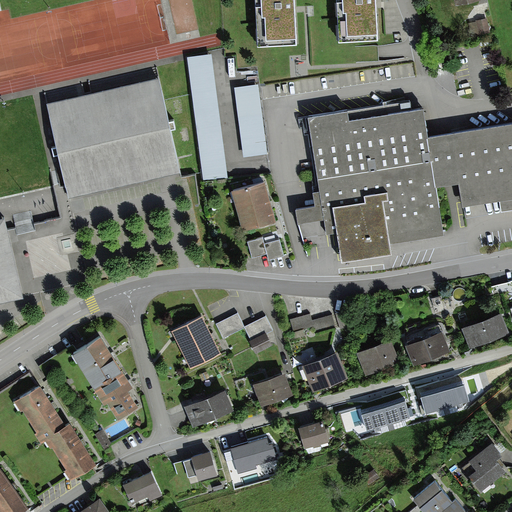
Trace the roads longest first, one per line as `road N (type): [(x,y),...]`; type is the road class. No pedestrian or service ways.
road 1 (residential): [(128,290),(191,280),(372,287),(511,260)]
road 2 (residential): [(165,446),(511,349)]
road 3 (unknown): [(183,233),(178,206),(165,197),(92,211),(83,234),(88,250),(113,251)]
road 4 (unknown): [(369,4),(372,34),(347,44),(274,40),(265,8)]
road 5 (residential): [(165,446),(128,290)]
road 6 (residential): [(0,360),(53,324),(128,290)]
road 7 (residential): [(47,511),(118,464),(165,446)]
